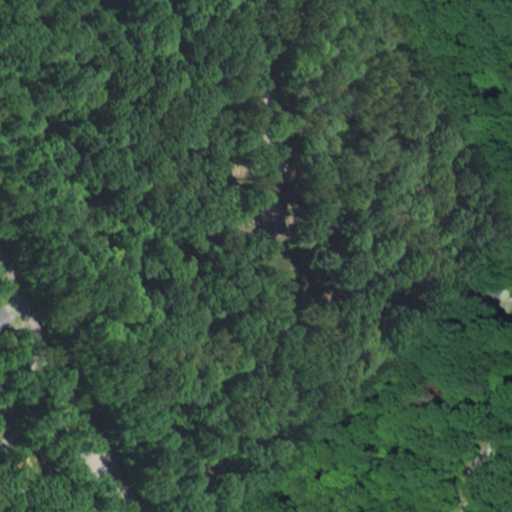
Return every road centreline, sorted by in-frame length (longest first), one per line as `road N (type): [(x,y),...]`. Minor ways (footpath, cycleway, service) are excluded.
road 1 (residential): [(130,511),(0,270)]
road 2 (residential): [(276,0),(262,62),(265,128)]
